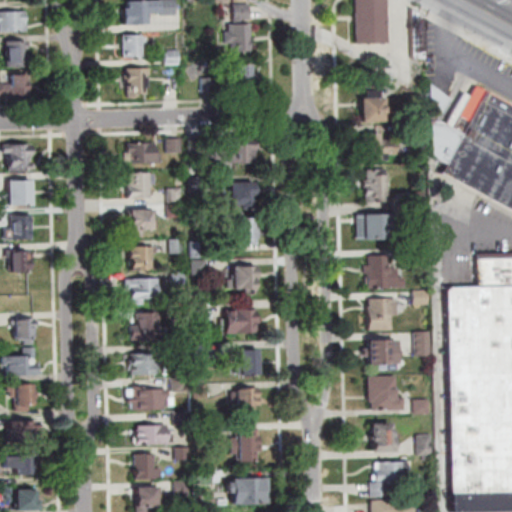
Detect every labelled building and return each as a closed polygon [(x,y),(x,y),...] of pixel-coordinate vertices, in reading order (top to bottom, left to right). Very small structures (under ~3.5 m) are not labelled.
[(126,1),(126,9),(122,9),(122,24),(146,24),(146,13),(159,13),(159,16),(175,16),(175,0),(158,0),(158,1),(126,1)] [(351,0),(383,0),(384,42),(352,43),(351,0)] [(233,6),(234,23),(244,23),(244,21),(249,21),(249,5),(233,6)] [(422,15),(422,56),(409,56),(408,7),(422,15)] [(27,33),(0,33),(0,15),(26,14),(26,25),(27,25),(27,33)] [(232,45),(232,53),(250,53),(250,25),(229,26),(229,33),(225,33),(225,45),(232,45)] [(139,36),(139,38),(146,38),(146,48),(139,48),(139,58),(123,58),(123,36),(139,36)] [(7,43),(28,43),(28,52),(25,52),(25,58),(30,58),(30,69),(8,69),(7,43)] [(179,65),(166,65),(165,50),(179,50),(179,65)] [(229,67),(251,67),(251,78),(256,78),(256,87),(251,87),(251,95),(237,95),(237,77),(229,77),(229,67)] [(149,70),(149,77),(145,77),(145,97),(134,97),(134,99),(126,99),(126,70),(149,70)] [(12,102),(12,99),(4,99),(4,98),(0,98),(0,84),(3,84),(3,85),(11,85),(11,77),(30,77),(31,102),(12,102)] [(177,77),(164,77),(164,92),(177,92),(177,77)] [(215,91),(204,91),(203,78),(215,78),(215,91)] [(429,81),(451,94),(439,116),(456,126),(479,85),(511,106),(511,211),(439,172),(441,160),(429,151),(429,81)] [(359,96),(360,119),(387,119),(386,95),(359,96)] [(358,131),(359,159),(381,158),(380,131),(358,131)] [(201,137),(187,137),(187,151),(201,151),(201,137)] [(167,138),(181,138),(181,154),(167,154),(167,138)] [(232,140),(253,139),(255,161),(226,163),(226,149),(232,148),(232,140)] [(125,140),(154,140),(154,152),(160,153),(160,162),(126,163),(125,140)] [(207,146),(226,145),(226,149),(226,163),(227,167),(208,168),(207,146)] [(3,148),(31,148),(31,159),(28,159),(28,173),(9,174),(8,155),(3,155),(3,148)] [(363,167),(363,200),(386,200),(386,172),(373,172),(373,167),(363,167)] [(147,169),(127,170),(127,198),(148,197),(148,185),(155,185),(155,173),(148,173),(147,169)] [(203,177),(188,177),(188,191),(203,190),(203,177)] [(227,179),(254,178),(254,193),(250,193),(251,200),(246,203),(228,204),(227,179)] [(31,181),(32,209),(10,209),(10,181),(31,181)] [(167,188),(182,189),(182,203),(167,202),(167,188)] [(167,204),(181,204),(182,218),(167,218),(167,204)] [(150,206),(127,207),(128,235),(141,235),(141,227),(150,226),(150,206)] [(363,212),(364,237),(387,237),(386,211),(363,212)] [(231,216),(254,215),(255,243),(232,244),(231,216)] [(13,218),(33,217),(33,240),(13,241),(13,239),(6,240),(5,230),(13,230),(13,218)] [(168,240),(181,239),(181,255),(169,255),(168,240)] [(188,242),(203,241),(204,258),(189,258),(188,242)] [(127,245),(148,245),(148,269),(127,269),(127,245)] [(511,249),(475,251),(475,283),(440,284),(441,511),(511,510),(511,249)] [(7,251),(15,250),(15,251),(29,251),(29,273),(13,274),(12,259),(7,260),(7,251)] [(364,254),(364,288),(404,287),(404,274),(396,275),(395,264),(387,265),(387,253),(364,254)] [(191,261),(206,261),(206,275),(191,276),(191,261)] [(231,263),(255,263),(255,275),(252,275),(252,292),(231,293),(231,263)] [(171,273),(183,272),(184,286),(172,287),(171,273)] [(156,277),(123,278),(124,291),(128,291),(128,299),(130,299),(131,304),(141,304),(141,297),(157,297),(156,277)] [(410,303),(424,303),(424,290),(410,290),(410,303)] [(364,294),(364,327),(391,326),(390,313),(397,313),(397,294),(364,294)] [(206,304),(191,305),(192,317),(206,316),(206,304)] [(221,306),(255,305),(255,317),(256,334),(222,335),(221,306)] [(156,313),(137,314),(138,326),(129,326),(130,343),(157,341),(156,313)] [(13,337),(12,318),(32,318),(32,337),(30,337),(30,343),(22,343),(22,337),(13,337)] [(426,330),(411,330),(411,355),(426,355),(426,330)] [(366,338),(368,362),(397,361),(396,336),(366,338)] [(186,344),(168,344),(169,361),(186,360),(186,344)] [(193,344),(208,344),(208,358),(193,358),(193,344)] [(33,348),(33,362),(37,362),(37,373),(5,374),(5,365),(1,365),(1,356),(21,356),(21,348),(33,348)] [(256,348),(241,348),(241,363),(233,363),(234,374),(257,374),(256,348)] [(155,353),(130,354),(131,376),(155,375),(155,353)] [(364,374),(365,404),(396,403),(395,373),(364,374)] [(186,377),(171,377),(172,392),(187,392),(186,377)] [(31,404),(26,404),(26,409),(15,410),(14,394),(8,394),(8,390),(6,390),(5,384),(31,383),(31,404)] [(193,383),(206,383),(206,398),(194,398),(193,383)] [(230,390),(237,388),(257,386),(258,407),(254,410),(255,414),(236,414),(236,403),(230,403),(230,390)] [(165,389),(126,389),(125,402),(128,404),(128,412),(162,409),(164,404),(172,405),(172,397),(165,397),(165,389)] [(425,398),(410,398),(410,412),(425,412),(425,398)] [(172,412),(188,412),(189,425),(173,425),(172,412)] [(368,418),(370,448),(394,447),(393,417),(368,418)] [(7,441),(7,421),(33,421),(34,440),(7,441)] [(164,423),(136,424),(135,429),(131,429),(131,445),(165,444),(164,423)] [(193,423),(210,423),(210,438),(194,439),(193,423)] [(257,428),(234,429),(234,436),(229,436),(230,454),(234,454),(235,463),(259,461),(257,428)] [(429,454),(429,433),(413,433),(413,454),(429,454)] [(188,447),(174,447),(174,460),(188,460),(188,447)] [(153,453),(133,453),(133,479),(160,479),(160,467),(153,467),(153,453)] [(4,469),(4,456),(32,455),(33,474),(14,474),(14,468),(4,469)] [(369,459),(370,479),(403,477),(402,458),(369,459)] [(195,474),(212,474),(212,486),(195,486),(195,474)] [(261,476),(231,476),(231,501),(261,501),(261,476)] [(188,480),(174,480),(174,495),(188,495),(188,480)] [(155,485),(134,485),(134,511),(145,511),(145,505),(156,505),(155,485)] [(14,510),(13,489),(34,488),(35,499),(37,499),(37,509),(14,510)] [(368,498),(368,511),(413,511),(413,496),(368,498)]
